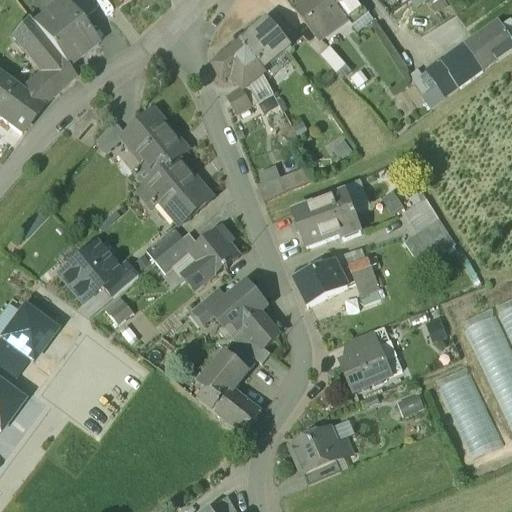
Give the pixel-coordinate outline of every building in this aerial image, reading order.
[(98,11),(89,0),(63,0),(61,2),(63,4),(64,3),(81,24),(98,11)] [(310,0),(297,10),(317,36),(342,17),(329,0),(310,0)] [(375,25),(357,0),(333,0),(361,35),(375,25)] [(81,24),(64,3),(63,4),(33,28),(68,71),(99,47),(81,24)] [(33,28),(28,21),(12,40),(41,77),(37,80),(53,98),(75,80),(68,71),(33,28)] [(269,21),(240,45),(262,71),(291,47),(269,21)] [(489,32),(466,48),(483,73),(498,62),(499,63),(511,53),(511,26),(510,23),(503,28),(502,27),(491,34),(489,32)] [(233,52),(212,68),(224,87),(233,80),(242,89),(248,90),(264,74),(262,71),(240,45),(233,52)] [(466,48),(442,66),(461,90),(483,73),(466,48)] [(331,51),(319,58),(336,76),(346,67),(331,51)] [(461,90),(442,66),(425,78),(433,88),(437,85),(448,99),(461,90)] [(37,80),(20,95),(40,111),(53,98),(37,80)] [(20,95),(2,81),(0,83),(0,120),(21,136),(40,111),(20,95)] [(441,105),(433,93),(423,99),(431,111),(441,105)] [(244,94),(232,101),(240,113),(251,106),(244,94)] [(188,153),(156,114),(123,142),(145,168),(135,176),(145,189),(179,161),(188,153)] [(307,158),(287,166),(286,164),(258,176),(268,199),(316,179),(307,158)] [(145,189),(138,195),(151,210),(159,203),(180,227),(212,200),(179,161),(145,189)] [(386,199),(397,215),(415,202),(403,186),(386,199)] [(346,195),(294,215),(307,251),(360,230),(346,195)] [(440,224),(404,247),(420,271),(455,248),(440,224)] [(199,249),(190,256),(191,257),(199,267),(183,281),(195,295),(205,286),(206,287),(238,260),(227,247),(233,243),(222,230),(199,249)] [(189,236),(155,265),(166,278),(191,257),(190,256),(199,249),(189,236)] [(118,275),(95,247),(59,278),(82,305),(101,289),(118,275)] [(381,290),(370,261),(350,268),(361,297),(381,290)] [(138,279),(128,266),(118,275),(101,289),(111,302),(138,279)] [(332,267),(293,282),(306,309),(348,292),(342,276),(337,278),(332,267)] [(278,338),(259,315),(266,309),(245,285),(226,300),(209,314),(213,319),(224,331),(231,325),(238,332),(241,330),(246,336),(250,341),(252,339),(263,351),(278,338)] [(218,291),(191,315),(202,328),(213,319),(209,314),(226,300),(218,291)] [(125,309),(110,322),(119,332),(134,319),(125,309)] [(23,311),(0,342),(1,342),(29,363),(32,365),(55,334),(23,311)] [(511,311),(498,318),(511,347),(511,311)] [(511,436),(511,355),(495,320),(464,335),(511,436)] [(375,334),(353,344),(359,358),(379,350),(382,349),(375,334)] [(263,351),(252,339),(250,341),(246,336),(234,346),(256,364),(262,368),(269,356),(265,353),(263,351)] [(29,363),(1,342),(0,344),(0,372),(14,383),(29,363)] [(256,364),(234,346),(225,357),(248,375),(256,364)] [(379,350),(359,358),(359,359),(343,366),(355,395),(372,388),(375,389),(383,386),(384,383),(388,381),(381,367),(385,365),(379,350)] [(248,375),(225,357),(199,390),(205,395),(198,404),(212,415),(213,414),(243,438),(261,415),(233,393),(248,375)] [(0,372),(0,387),(13,397),(20,387),(14,383),(0,372)] [(502,448),(469,378),(439,392),(472,462),(502,448)] [(0,434),(23,404),(13,397),(0,387),(0,434)] [(402,403),(408,419),(430,411),(424,395),(402,403)] [(330,431),(290,448),(303,479),(336,465),(354,457),(349,443),(337,448),(330,431)] [(336,465),(303,479),(308,489),(341,476),(336,465)] [(233,511),(228,501),(211,511),(210,511),(233,511)]
